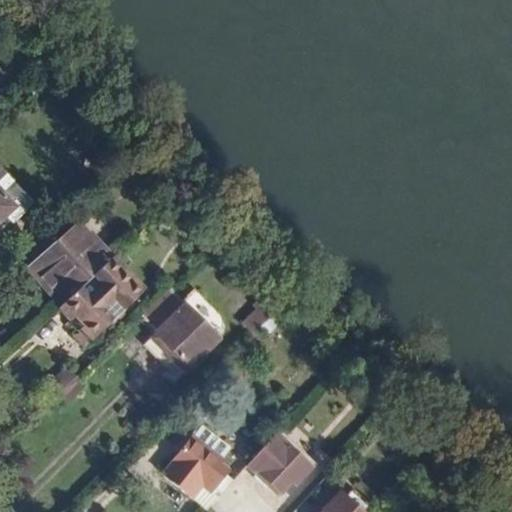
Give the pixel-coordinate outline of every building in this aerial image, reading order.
[(0,189),(0,219),(15,205),(0,189)] [(0,219),(0,229),(20,211),(15,205),(0,219)] [(87,281),(109,260),(88,237),(85,239),(75,228),(55,247),(87,281)] [(31,268),(63,303),(68,297),(85,282),(87,281),(55,247),(31,268)] [(97,284),(111,300),(111,299),(124,311),(142,295),(109,260),(87,281),(85,282),(91,288),(97,284)] [(63,303),(57,308),(69,321),(71,320),(90,341),(111,322),(100,309),(111,300),(97,284),(91,288),(85,282),(68,297),(63,303)] [(169,291),(141,316),(157,331),(154,333),(188,368),(216,339),(169,291)] [(248,338),(270,333),(265,309),(242,314),(248,338)] [(65,404),(82,387),(63,367),(45,384),(65,404)] [(217,497),(232,480),(225,473),(228,471),(219,464),(220,462),(191,438),(161,473),(193,498),(201,487),(209,494),(211,492),(217,497)] [(311,468),(286,445),(258,474),(284,498),(311,468)] [(193,498),(206,508),(217,497),(211,492),(209,494),(201,487),(193,498)] [(323,511),(357,511),(339,495),(323,511)]
